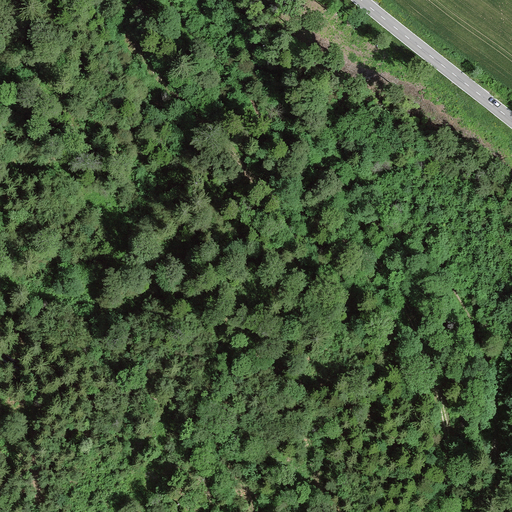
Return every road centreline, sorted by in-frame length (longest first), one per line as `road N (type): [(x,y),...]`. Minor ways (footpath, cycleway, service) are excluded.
road 1 (track): [(437,511),(447,425),(399,289),(358,246),(251,177),(136,48),(112,0)]
road 2 (track): [(252,511),(194,405),(143,392),(89,391),(0,355)]
road 3 (tertiary): [(360,0),(511,120)]
